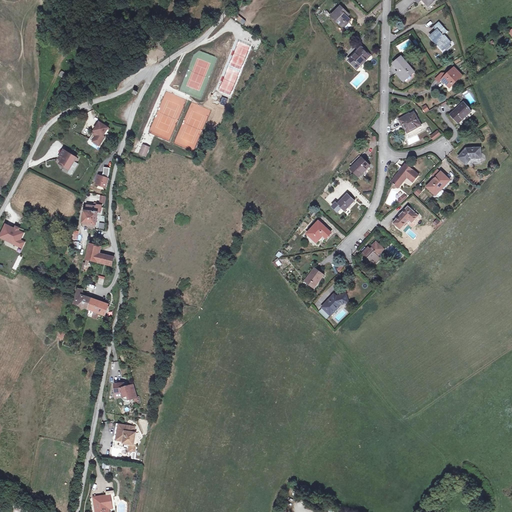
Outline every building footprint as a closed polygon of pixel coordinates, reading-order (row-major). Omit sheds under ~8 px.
[(331,16),(339,23),(341,26),(345,23),(347,24),(351,20),(349,19),(346,16),(348,14),(341,7),(331,16)] [(239,15),(236,20),(243,25),(246,21),(239,15)] [(438,30),(431,37),(437,43),(443,49),(450,43),(444,36),(444,37),(442,35),(446,32),(442,27),(438,30)] [(362,48),(350,61),(358,69),(370,56),(362,48)] [(401,58),(395,63),(401,70),(397,73),(403,81),(414,72),(401,58)] [(448,75),(442,80),(449,87),(455,81),(456,82),(462,76),(454,68),(448,75)] [(64,79),(67,73),(62,70),(59,75),(64,79)] [(442,80),(448,75),(447,74),(442,74),(436,79),(440,82),(442,80)] [(464,103),(450,114),(457,123),(471,112),(464,103)] [(426,104),(421,107),(425,113),(429,110),(426,104)] [(421,125),(414,113),(410,115),(409,114),(399,119),(402,125),(404,124),(405,126),(404,127),(405,127),(408,133),(421,125)] [(104,125),(100,123),(92,135),(96,138),(93,142),(99,146),(105,137),(103,136),(108,128),(107,127),(104,125)] [(434,140),(441,135),(438,131),(431,136),(434,140)] [(142,147),(140,154),(146,157),(149,150),(142,147)] [(481,158),(480,148),(466,149),(459,158),(466,164),(471,159),(481,158)] [(63,166),(70,170),(77,158),(72,155),(69,154),(64,150),(58,159),(62,161),(61,163),(62,165),(63,166)] [(359,177),(370,166),(362,158),(351,169),(359,177)] [(406,165),(391,182),(398,188),(407,177),(413,182),(419,175),(418,175),(419,173),(418,172),(417,173),(406,165)] [(99,176),(97,182),(98,185),(100,186),(105,188),(108,179),(110,168),(105,167),(104,173),(105,175),(104,177),(99,176)] [(434,194),(441,187),(442,188),(450,180),(441,172),(441,173),(436,178),(427,187),(434,194)] [(441,187),(434,194),(436,196),(443,189),(442,188),(441,187)] [(341,215),(355,201),(348,194),(338,204),(336,203),(332,207),(341,215)] [(94,206),(87,205),(86,211),(84,211),(83,223),(96,225),(97,225),(98,213),(101,213),(102,206),(97,205),(97,206),(94,206)] [(412,223),(419,216),(408,207),(393,223),(400,230),(409,220),(412,223)] [(331,233),(319,222),(308,234),(317,242),(323,235),(327,238),(331,233)] [(15,230),(6,225),(0,237),(17,246),(20,240),(23,234),(18,231),(15,230)] [(378,256),(384,249),(376,242),(373,246),(373,247),(371,250),(368,247),(367,249),(363,252),(357,259),(359,261),(360,263),(362,266),(368,260),(367,259),(369,258),(375,264),(380,258),(378,256)] [(86,263),(85,266),(89,267),(91,267),(92,261),(98,262),(100,254),(101,247),(91,244),(86,263)] [(114,257),(100,254),(98,262),(112,266),(114,257)] [(276,267),(282,264),(278,258),(273,262),(276,267)] [(315,269),(305,282),(314,288),(323,275),(315,269)] [(337,294),(335,292),(318,310),(328,320),(349,297),(341,290),(337,294)] [(82,295),(77,293),(74,304),(95,311),(98,313),(105,315),(108,304),(82,295)] [(344,308),(335,318),(339,322),(349,312),(344,308)] [(64,339),(67,331),(60,329),(58,338),(64,339)] [(137,398),(133,385),(129,386),(125,387),(124,384),(124,383),(115,384),(116,394),(117,398),(123,397),(129,396),(130,400),(134,399),(137,398)] [(124,442),(123,444),(123,449),(130,450),(131,445),(134,445),(136,433),(134,433),(126,431),(126,426),(117,424),(115,437),(117,437),(116,441),(124,442)] [(123,449),(123,444),(124,442),(116,441),(117,437),(115,437),(114,447),(123,449)] [(116,506),(114,490),(106,491),(106,495),(94,497),(95,511),(108,511),(109,511),(108,507),(116,506)]
